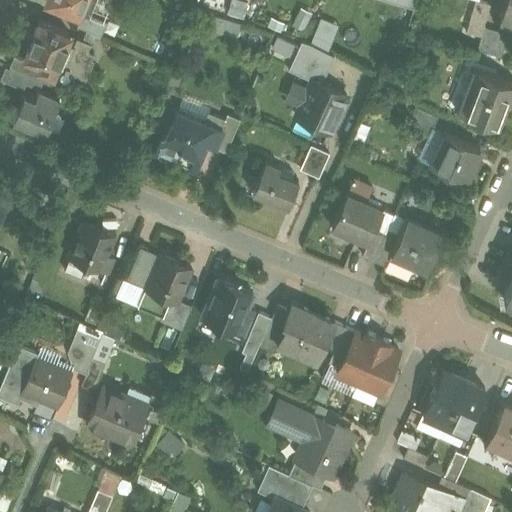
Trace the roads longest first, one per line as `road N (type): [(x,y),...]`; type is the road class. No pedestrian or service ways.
road 1 (residential): [(0,145),(436,321)]
road 2 (residential): [(342,511),(436,321)]
road 3 (residential): [(436,321),(511,165)]
